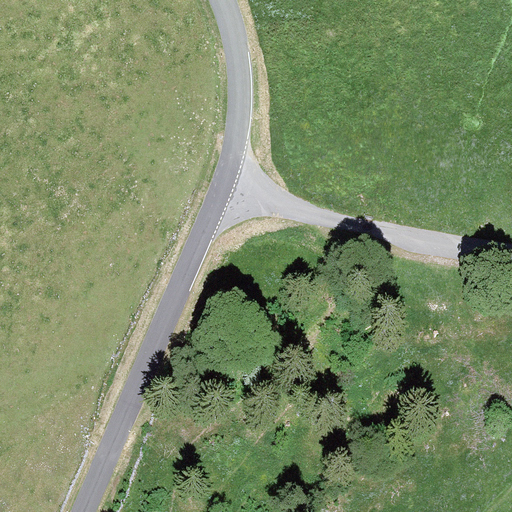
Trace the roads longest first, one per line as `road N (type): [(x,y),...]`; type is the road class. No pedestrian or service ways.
road 1 (tertiary): [(223,0),(235,35),(238,143),(81,511)]
road 2 (track): [(223,186),(511,246)]
